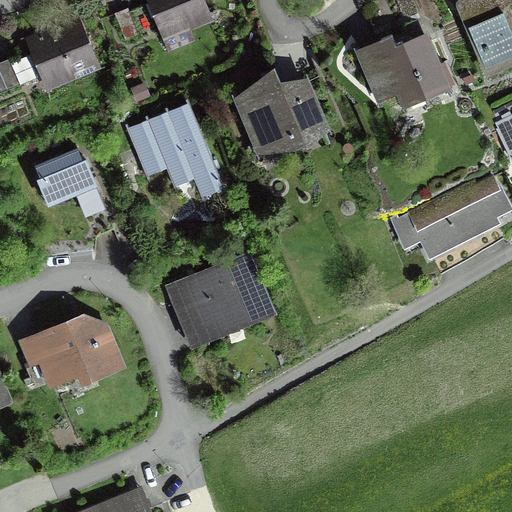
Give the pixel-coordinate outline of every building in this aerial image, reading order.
[(147,0),(168,49),(196,38),(191,27),(214,18),(206,0),(147,0)] [(511,0),(464,0),(460,2),(456,5),(456,9),(486,80),(511,69),(511,0)] [(137,36),(126,9),(113,15),(124,41),(137,36)] [(46,32),(29,40),(47,82),(95,62),(77,20),(46,32)] [(451,87),(427,28),(397,41),(392,29),(355,44),(377,99),(396,91),(402,107),(411,104),(413,109),(427,103),(425,98),(451,87)] [(8,57),(0,60),(0,90),(19,83),(8,57)] [(282,91),(277,93),(272,82),(239,96),(258,144),(288,132),(291,138),(322,125),(304,82),(282,91)] [(126,125),(147,174),(167,165),(175,184),(194,175),(202,194),(225,185),(188,99),(126,125)] [(511,115),(497,122),(511,151),(511,115)] [(36,173),(48,202),(98,182),(86,153),(82,154),(78,143),(35,161),(39,172),(36,173)] [(415,228),(429,257),(458,242),(497,223),(494,217),(510,209),(493,173),(476,181),(475,179),(394,218),(402,234),(415,228)] [(164,281),(192,346),(279,308),(251,244),(164,281)] [(108,320),(83,309),(18,337),(30,364),(38,360),(48,384),(78,371),(81,382),(127,363),(108,320)] [(154,511),(142,482),(69,511),(154,511)]
